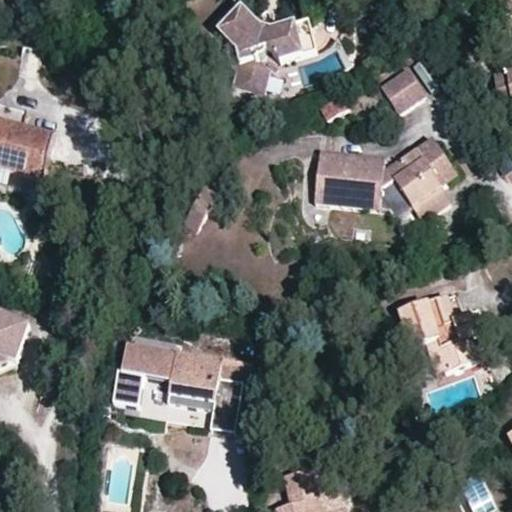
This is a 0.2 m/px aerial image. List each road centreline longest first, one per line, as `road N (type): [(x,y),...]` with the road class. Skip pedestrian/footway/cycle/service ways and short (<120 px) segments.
road 1 (track): [(37,430),(79,353),(122,170)]
road 2 (track): [(48,511),(37,430),(22,399),(39,354)]
